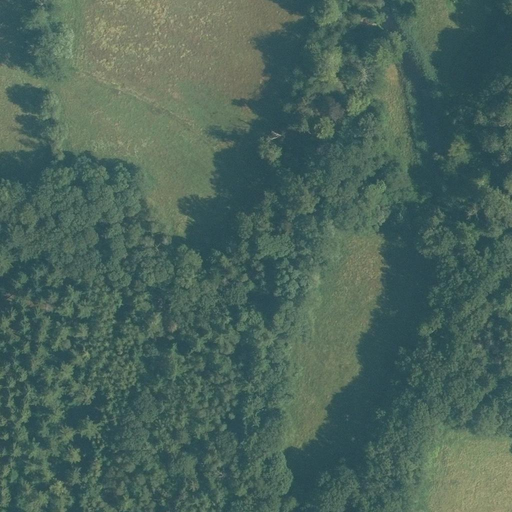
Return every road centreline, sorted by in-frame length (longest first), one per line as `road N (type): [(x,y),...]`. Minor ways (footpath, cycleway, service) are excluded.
road 1 (unclassified): [(374,511),(511,145)]
road 2 (track): [(471,253),(271,182)]
